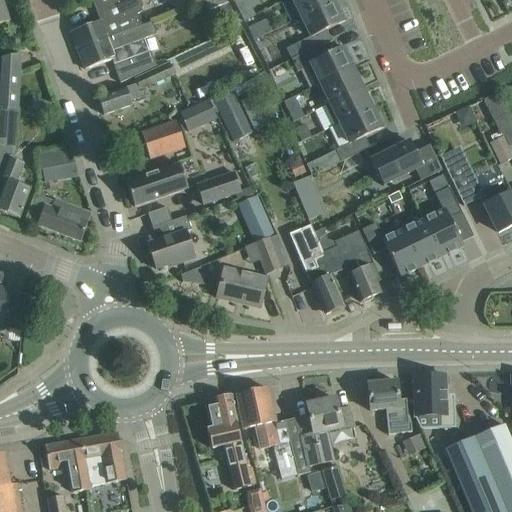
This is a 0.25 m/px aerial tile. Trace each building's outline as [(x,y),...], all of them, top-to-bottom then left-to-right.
[(0,0),(0,24),(9,22),(1,0),(0,0)] [(71,33),(77,50),(119,35),(124,33),(142,26),(137,14),(140,13),(142,6),(139,0),(91,0),(100,22),(89,26),(71,33)] [(219,7),(230,30),(231,31),(239,27),(225,0),(204,0),(209,10),(219,7)] [(243,0),(236,0),(230,3),(240,22),(252,16),(243,0)] [(333,2),(331,0),(292,0),(301,17),(333,2)] [(337,11),(333,2),(301,17),(311,37),(297,44),(302,55),(324,45),(318,34),(345,21),(340,10),(337,11)] [(119,35),(77,50),(85,70),(103,63),(114,60),(111,51),(128,45),(156,35),(152,23),(142,26),(124,33),(119,35)] [(256,24),(246,28),(252,41),(262,36),(256,24)] [(168,65),(135,80),(137,85),(97,98),(103,116),(122,109),(132,105),(130,102),(145,95),(143,92),(143,89),(174,75),(172,70),(228,44),(229,45),(234,42),(255,79),(266,73),(252,46),(249,47),(239,27),(231,31),(230,30),(226,33),(166,61),(168,65)] [(352,69),(348,60),(350,59),(345,48),(318,61),(313,50),(291,60),(297,72),(306,68),(316,87),(320,85),(352,69)] [(114,67),(120,83),(156,66),(151,52),(114,67)] [(0,58),(0,178),(5,180),(0,194),(0,212),(19,220),(31,189),(17,184),(23,165),(13,160),(16,152),(18,112),(22,56),(0,58)] [(329,104),(362,89),(352,69),(320,85),(329,104)] [(325,106),(334,126),(371,108),(362,89),(329,104),(325,106)] [(214,102),(233,143),(254,133),(234,92),(214,102)] [(32,95),(27,111),(46,118),(52,103),(32,95)] [(500,168),(511,161),(511,155),(508,147),(511,144),(511,125),(498,96),(483,103),(498,134),(490,138),(493,144),(489,146),(500,168)] [(295,108),(284,114),(288,124),(300,118),(295,108)] [(334,126),(331,128),(341,148),(335,150),(341,162),(362,152),(357,141),(383,128),(378,117),(376,118),(371,108),(334,126)] [(475,126),(468,109),(454,115),(461,132),(475,126)] [(141,134),(149,160),(184,148),(176,123),(141,134)] [(305,125),(295,130),(301,143),(311,138),(305,125)] [(410,142),(371,161),(383,186),(416,170),(421,181),(442,171),(429,146),(415,153),(410,142)] [(38,171),(41,170),(43,179),(58,176),(57,168),(75,164),(70,149),(38,155),(38,171)] [(441,161),(464,209),(480,201),(477,194),(480,193),(460,152),(441,161)] [(291,165),(290,166),(295,178),(305,173),(299,158),(290,162),(291,165)] [(126,183),(134,207),(188,189),(179,165),(126,183)] [(253,165),(245,169),(250,180),(258,176),(253,165)] [(196,186),(203,205),(240,192),(234,174),(196,186)] [(479,193),(477,194),(480,200),(480,201),(479,207),(485,218),(490,220),(491,222),(492,221),(498,233),(511,226),(511,193),(506,180),(500,183),(494,180),(489,183),(488,189),(482,192),(480,193),(479,193)] [(443,211),(423,221),(441,258),(463,247),(449,218),(461,213),(449,188),(435,195),(443,211)] [(398,192),(387,198),(391,205),(402,199),(398,192)] [(37,227),(80,243),(88,222),(51,209),(54,202),(37,196),(27,222),(37,225),(37,227)] [(254,245),(269,239),(275,237),(257,197),(237,205),(254,245)] [(186,217),(171,222),(152,228),(156,241),(147,244),(156,270),(178,262),(179,265),(194,259),(185,233),(191,231),(186,217)] [(423,221),(403,230),(421,267),(441,258),(423,221)] [(376,224),(362,231),(374,255),(386,249),(400,278),(421,267),(403,230),(384,240),(376,224)] [(310,226),(289,235),(306,274),(322,312),(328,310),(330,314),(344,308),(330,275),(331,275),(322,254),(318,243),(314,234),(310,226)] [(380,281),(367,250),(358,232),(334,243),(336,247),(322,254),(331,275),(343,270),(342,265),(355,259),(360,270),(348,275),(360,303),(381,294),(376,283),(380,281)] [(254,245),(265,275),(280,269),(269,239),(254,245)] [(181,276),(183,282),(204,285),(200,268),(181,276)] [(217,299),(259,309),(266,280),(224,270),(217,299)] [(0,321),(21,326),(23,301),(0,296),(0,321)] [(414,377),(414,417),(438,418),(437,432),(453,432),(453,400),(444,400),(444,376),(440,376),(414,377)] [(397,382),(367,385),(369,405),(370,411),(385,410),(387,435),(412,433),(411,423),(408,423),(406,400),(398,401),(397,382)] [(267,389),(236,396),(244,430),(255,427),(260,450),(274,446),(289,443),(284,422),(275,424),(267,389)] [(215,407),(208,408),(212,428),(207,430),(212,449),(223,447),(233,490),(254,485),(250,469),(247,469),(230,397),(214,401),(215,407)] [(289,443),(295,466),(297,475),(310,472),(309,467),(332,461),(329,450),(354,444),(350,428),(353,428),(349,409),(338,412),(335,399),(318,402),(318,406),(307,409),(313,435),(302,438),(297,419),(284,422),(289,443)] [(450,496),(462,491),(470,511),(511,511),(511,445),(504,427),(445,452),(452,467),(440,472),(450,496)] [(421,433),(409,438),(416,452),(428,447),(421,433)] [(117,434),(81,440),(89,485),(105,482),(105,484),(126,480),(117,434)] [(45,447),(48,467),(49,470),(50,470),(67,467),(72,493),(89,490),(89,485),(81,440),(45,447)] [(0,454),(0,511),(21,511),(16,485),(10,486),(4,454),(0,454)] [(322,471),(328,491),(327,491),(331,501),(340,498),(337,489),(340,487),(335,467),(322,471)] [(320,472),(307,476),(312,493),(325,489),(320,472)] [(263,511),(258,490),(245,494),(250,511),(263,511)] [(47,500),(49,511),(65,511),(63,497),(47,500)]
